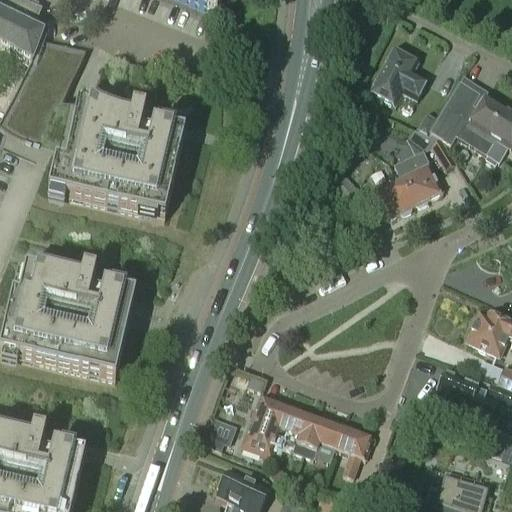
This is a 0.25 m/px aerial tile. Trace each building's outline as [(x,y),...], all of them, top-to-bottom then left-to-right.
[(0,0),(0,51),(30,67),(43,39),(34,34),(42,14),(37,12),(38,9),(15,0),(0,0)] [(173,0),(214,17),(221,0),(173,0)] [(392,56),(369,99),(394,112),(401,99),(417,108),(420,106),(428,90),(427,86),(412,78),(417,70),(413,67),(412,65),(407,62),(405,63),(392,56)] [(426,140),(420,145),(429,150),(435,147),(439,144),(442,146),(441,146),(450,152),(455,143),(486,162),(484,165),(493,171),(496,167),(497,168),(507,152),(509,154),(511,150),(511,120),(494,110),(494,111),(493,110),(495,107),(485,102),(488,98),(463,83),(429,139),(428,139),(427,139),(426,140)] [(54,169),(47,199),(164,227),(184,141),(142,131),(144,122),(132,119),(129,128),(77,116),(64,171),(54,169)] [(425,121),(418,136),(426,140),(427,139),(428,139),(435,126),(425,121)] [(443,148),(433,153),(446,177),(457,172),(443,148)] [(405,175),(397,179),(413,212),(415,211),(419,213),(425,209),(426,206),(441,199),(429,173),(408,182),(405,175)] [(340,176),(326,188),(344,209),(358,197),(340,176)] [(393,190),(372,200),(384,226),(400,219),(403,220),(410,217),(410,213),(413,212),(397,179),(389,183),(393,190)] [(18,274),(0,349),(0,360),(114,388),(128,330),(86,320),(92,292),(94,283),(82,280),(80,289),(18,274)] [(479,320),(467,346),(477,351),(478,354),(484,357),(485,354),(497,360),(505,343),(511,346),(511,329),(488,318),(486,323),(479,320)] [(493,367),(488,375),(503,384),(508,376),(493,367)] [(444,378),(429,417),(448,424),(454,410),(456,411),(455,414),(468,419),(468,418),(477,421),(482,409),(484,410),(485,408),(495,412),(500,400),(480,392),(444,378)] [(262,398),(266,388),(259,386),(252,384),(250,391),(249,393),(262,398)] [(251,426),(241,453),(260,460),(262,456),(270,459),(274,449),(287,411),(285,411),(284,407),(278,405),(275,407),(272,406),(271,410),(258,405),(250,425),(251,426)] [(287,411),(274,449),(292,456),(290,463),(300,466),(314,425),(301,420),(302,417),(300,416),(298,412),(292,410),(289,412),(287,411)] [(314,425),(300,466),(310,470),(313,463),(328,469),(334,455),(336,456),(344,431),(343,431),(341,427),(335,425),(332,427),(329,426),(328,430),(314,425)] [(344,431),(336,456),(348,460),(341,481),(352,485),(359,464),(364,466),(371,445),(358,440),(359,437),(357,436),(355,432),(349,430),(346,432),(344,431)] [(511,439),(489,431),(478,458),(511,470),(511,439)] [(0,442),(0,511),(72,511),(84,463),(42,453),(44,444),(32,441),(30,450),(0,442)] [(221,457),(223,450),(208,445),(204,443),(202,450),(221,457)] [(262,511),(268,500),(255,495),(256,492),(227,479),(224,485),(221,483),(215,496),(219,497),(216,503),(233,510),(232,511),(262,511)] [(274,479),(269,482),(275,491),(280,487),(274,479)] [(425,507),(423,511),(482,511),(487,495),(443,483),(435,510),(425,507)] [(309,511),(314,511),(319,499),(303,493),(297,508),(309,511)] [(363,511),(364,511),(351,507),(320,496),(319,499),(314,511),(363,511)]
